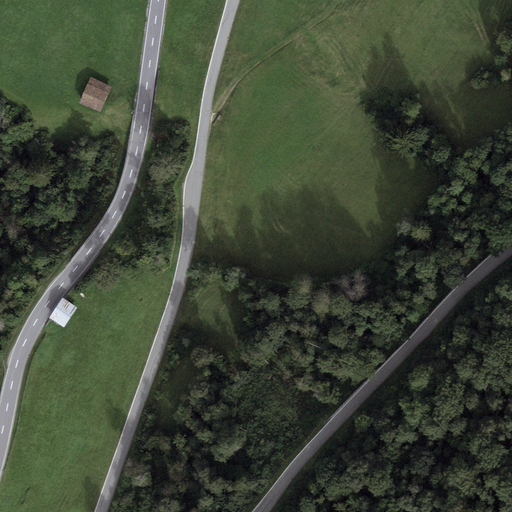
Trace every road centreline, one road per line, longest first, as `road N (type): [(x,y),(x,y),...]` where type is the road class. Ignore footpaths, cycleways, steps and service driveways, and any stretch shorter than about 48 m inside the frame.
road 1 (unclassified): [(101,511),(186,254),(214,68),(233,0)]
road 2 (secondary): [(158,0),(122,198),(29,333),(0,442)]
road 3 (unclassified): [(511,247),(458,293),(260,511)]
